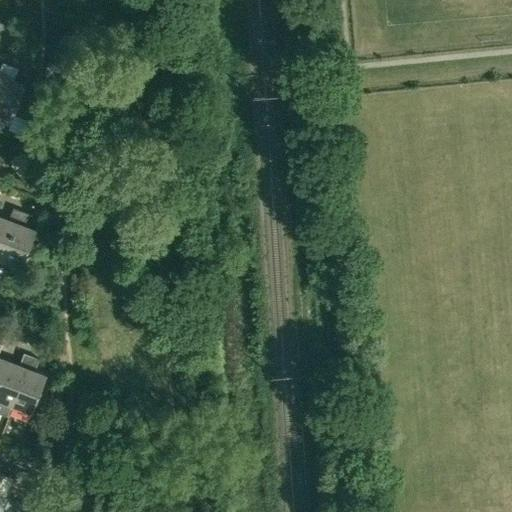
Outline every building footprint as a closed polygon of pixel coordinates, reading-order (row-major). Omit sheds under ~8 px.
[(0,69),(0,91),(10,66),(3,63),(0,69)] [(24,86),(25,85),(13,80),(18,69),(10,66),(0,91),(0,118),(11,122),(15,112),(24,86)] [(24,86),(15,112),(28,117),(38,91),(24,86)] [(9,220),(0,216),(0,259),(2,260),(21,211),(13,208),(9,220)] [(24,226),(29,214),(21,211),(2,260),(21,268),(36,230),(24,226)] [(0,381),(8,361),(0,357),(0,349),(2,345),(0,343),(0,381)] [(19,365),(8,361),(0,381),(0,400),(12,405),(32,356),(24,353),(19,365)] [(35,371),(39,359),(32,356),(12,405),(32,412),(46,375),(35,371)]
